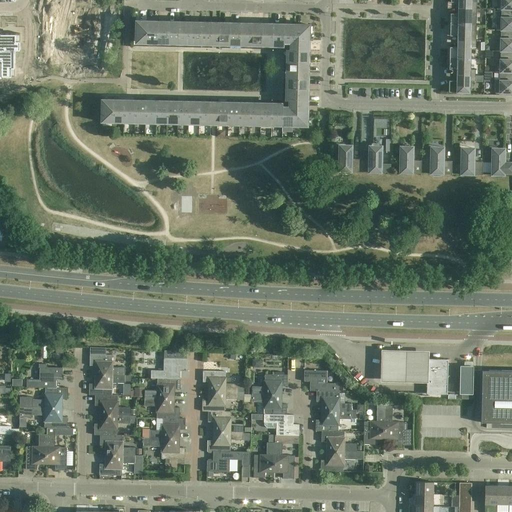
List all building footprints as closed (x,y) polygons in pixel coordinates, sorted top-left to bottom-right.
[(450,0),(450,2),(460,3),(460,8),(477,9),(476,0),(450,0)] [(511,0),(496,0),(496,9),(501,10),(501,9),(511,9),(511,0)] [(477,9),(460,8),(460,14),(450,14),(450,25),(471,25),(476,25),(477,9)] [(511,9),(501,9),(501,10),(501,18),(496,18),(496,30),(501,31),(501,30),(511,30),(511,9)] [(136,21),(136,40),(147,40),(147,22),(136,21)] [(158,22),(147,22),(147,40),(158,40),(158,22)] [(169,22),(158,22),(158,40),(169,40),(169,22)] [(180,22),(169,22),(169,40),(179,41),(180,22)] [(191,22),(180,22),(179,41),(190,41),(191,22)] [(201,23),(191,22),(190,41),(201,41),(201,23)] [(213,23),(201,23),(201,41),(212,41),(213,23)] [(230,23),(219,23),(219,41),(230,42),(230,23)] [(241,24),(230,23),(230,42),(241,42),(241,24)] [(252,24),(241,24),(241,42),(251,42),(252,24)] [(263,24),(252,24),(251,42),(262,42),(263,24)] [(273,24),(263,24),(262,42),(273,43),(273,24)] [(284,24),(273,24),(273,43),(284,43),(284,24)] [(295,25),(284,24),(284,43),(291,43),(295,40),(295,25)] [(310,25),(295,25),(295,40),(309,40),(310,25)] [(471,25),(450,25),(450,36),(459,36),(459,42),(476,42),(476,25),(471,25)] [(511,30),(501,30),(501,31),(501,39),(496,39),(496,51),(500,51),(511,51),(511,30)] [(1,33),(0,32),(0,75),(12,76),(12,67),(15,67),(15,50),(20,50),(20,33),(1,33)] [(309,40),(295,40),(291,43),(291,50),(309,51),(309,40)] [(476,42),(459,42),(459,47),(450,47),(449,58),(470,58),(470,48),(476,48),(476,42)] [(309,51),(291,50),(291,61),(309,61),(309,51)] [(511,51),(500,51),(500,60),(495,60),(495,72),(500,72),(511,72),(511,51)] [(470,58),(449,58),(449,70),(459,70),(459,75),(475,76),(475,70),(470,70),(470,58)] [(309,61),(291,61),(290,72),(309,73),(309,61)] [(511,72),(500,72),(500,81),(495,81),(495,93),(511,93),(511,72)] [(475,76),(459,75),(458,81),(449,81),(449,92),(469,93),(469,81),(475,81),(475,76)] [(309,79),(290,79),(290,90),(308,90),(309,79)] [(308,90),(290,90),(290,101),(308,101),(308,90)] [(308,101),(290,101),(290,108),(293,112),(308,112),(308,101)] [(113,104),(102,104),(102,122),(113,122),(113,104)] [(124,104),(113,104),(113,122),(124,123),(124,104)] [(135,105),(124,104),(124,123),(134,123),(135,105)] [(146,105),(135,105),(134,123),(145,123),(146,105)] [(156,105),(146,105),(145,123),(156,123),(156,105)] [(167,105),(156,105),(156,123),(167,124),(167,105)] [(178,105),(167,105),(167,124),(178,124),(178,105)] [(189,106),(178,105),(178,124),(188,124),(189,106)] [(200,106),(189,106),(188,124),(199,124),(200,106)] [(211,106),(200,106),(199,124),(210,124),(211,106)] [(228,107),(217,106),(217,125),(228,125),(228,107)] [(239,107),(228,107),(228,125),(239,125),(239,107)] [(250,107),(239,107),(239,125),(250,125),(250,107)] [(261,107),(250,107),(250,125),(260,126),(261,107)] [(272,108),(261,107),(260,126),(271,126),(272,108)] [(282,108),(272,108),(271,126),(282,126),(282,108)] [(290,108),(282,108),(282,126),(293,126),(293,112),(290,108)] [(308,112),(293,112),(293,126),(308,127),(308,112)] [(338,170),(338,141),(322,141),(323,170),(338,170)] [(352,148),(339,147),(339,172),(342,172),(341,174),(349,174),(349,172),(360,173),(360,160),(352,159),(352,148)] [(369,160),(360,160),(360,173),(371,173),(371,175),(379,175),(379,173),(381,173),(382,148),(369,148),(369,160)] [(400,149),(400,173),(403,174),(403,176),(410,176),(410,174),(421,174),(422,161),(413,161),(413,149),(400,149)] [(444,150),(431,149),(430,174),(433,174),(433,176),(440,176),(440,174),(452,175),(452,161),(443,161),(444,150)] [(462,150),(461,174),(461,175),(464,175),(464,177),(471,177),(471,175),(482,175),(483,162),(474,162),(474,150),(462,150)] [(505,151),(492,151),(492,175),(494,175),(494,177),(502,178),(502,176),(511,175),(511,162),(505,163),(505,151)] [(96,366),(95,375),(125,375),(125,368),(112,367),(113,355),(101,355),(101,348),(90,347),(90,366),(96,366)] [(151,378),(158,378),(180,379),(181,370),(187,370),(187,359),(179,358),(179,351),(164,350),(164,371),(151,370),(151,378)] [(427,353),(380,352),(379,383),(427,384),(427,359),(427,353)] [(426,394),(447,395),(447,390),(448,359),(427,359),(427,384),(427,389),(426,394)] [(27,387),(46,388),(46,387),(56,388),(56,379),(62,379),(63,368),(62,368),(46,367),(46,364),(39,364),(39,368),(40,368),(40,380),(27,379),(27,387)] [(473,366),(460,366),(460,394),(462,394),(472,395),(473,395),(473,366)] [(310,391),(316,391),(339,392),(339,383),(327,383),(327,371),(304,370),(304,381),(310,382),(310,391)] [(482,370),(481,423),(494,423),(500,424),(500,423),(511,423),(511,371),(501,371),(501,370),(489,370),(489,371),(482,370)] [(209,382),(208,392),(238,392),(244,392),(244,384),(238,384),(226,384),(226,371),(203,371),(203,382),(209,382)] [(252,387),(252,395),(281,395),(281,386),(287,386),(288,375),(266,374),(265,387),(252,387)] [(89,395),(95,395),(112,395),(112,383),(125,383),(125,375),(95,375),(95,384),(89,384),(89,395)] [(144,390),(144,398),(174,399),(174,389),(180,390),(180,379),(158,378),(157,390),(144,390)] [(20,397),(20,407),(62,408),(62,399),(68,399),(68,388),(56,388),(46,387),(46,388),(46,400),(33,399),(33,397),(20,397)] [(322,402),(322,411),(352,412),(352,404),(339,403),(339,392),(316,391),(316,402),(322,402)] [(202,411),(208,412),(225,412),(225,411),(225,400),(238,400),(238,392),(208,392),(208,400),(202,400),(202,411)] [(101,406),(101,415),(130,416),(130,408),(117,408),(118,395),(112,395),(95,395),(95,406),(101,406)] [(265,402),(264,415),(287,416),(287,415),(287,404),(281,404),(281,395),(252,395),(252,402),(265,402)] [(156,419),(162,419),(162,418),(179,419),(179,418),(180,408),(174,408),(174,399),(144,398),(144,406),(157,406),(156,419)] [(375,439),(384,439),(385,401),(377,401),(377,422),(364,422),(364,444),(375,445),(375,439)] [(385,401),(384,439),(393,439),(393,445),(405,445),(411,445),(411,430),(405,429),(405,422),(393,422),(393,402),(385,401)] [(62,408),(20,407),(21,418),(33,418),(33,415),(45,416),(45,428),(47,428),(67,428),(68,417),(61,417),(62,408)] [(214,422),(214,431),(243,432),(243,424),(231,424),(231,412),(225,411),(225,412),(208,412),(208,422),(214,422)] [(316,431),(322,431),(336,431),(337,419),(351,420),(351,419),(356,419),(356,412),(352,412),(322,411),(322,420),(316,420),(316,431)] [(94,435),(100,435),(117,435),(117,423),(134,424),(134,422),(135,422),(135,416),(101,415),(100,424),(94,424),(94,435)] [(287,416),(264,415),(264,425),(267,428),(276,428),(276,435),(299,436),(299,424),(293,424),(293,415),(287,415),(287,416)] [(149,430),(149,438),(179,439),(179,430),(185,430),(185,419),(179,418),(179,419),(162,418),(162,419),(162,431),(149,430)] [(0,433),(20,434),(20,429),(12,429),(12,426),(0,425),(0,433)] [(207,452),(213,452),(213,451),(230,452),(230,440),(243,440),(243,432),(214,431),(213,440),(207,440),(207,452)] [(327,442),(327,451),(357,452),(357,444),(342,443),(342,431),(336,431),(322,431),(321,442),(327,442)] [(37,464),(47,464),(47,434),(39,434),(39,447),(26,447),(26,467),(26,469),(32,470),(37,470),(37,464)] [(47,434),(47,464),(55,464),(55,470),(66,470),(66,468),(67,448),(54,447),(55,435),(47,434)] [(106,446),(106,455),(135,456),(135,448),(123,448),(123,435),(117,435),(100,435),(100,446),(106,446)] [(179,439),(149,438),(149,446),(162,446),(161,459),(184,459),(185,448),(179,448),(179,439)] [(267,472),(274,472),(275,443),(267,442),(266,455),(254,455),(254,465),(254,478),(265,478),(265,472),(267,472)] [(275,443),(274,472),(280,472),(283,472),(283,478),(294,479),(295,456),(282,455),(283,443),(275,443)] [(0,453),(11,454),(11,446),(0,445),(0,453)] [(213,451),(213,452),(213,460),(207,460),(207,472),(229,472),(230,460),(242,460),(242,465),(243,465),(250,465),(250,452),(230,452),(213,451)] [(357,452),(327,451),(327,460),(321,460),(321,471),(343,472),(344,459),(357,460),(357,452)] [(11,454),(0,453),(0,461),(11,462),(11,454)] [(135,456),(106,455),(105,464),(99,464),(99,475),(100,475),(122,476),(122,463),(135,464),(135,456)] [(415,482),(415,494),(433,494),(434,482),(415,482)] [(484,504),(496,505),(497,486),(485,485),(484,504)] [(496,505),(508,505),(509,486),(497,486),(496,505)] [(415,494),(414,506),(433,506),(433,494),(415,494)]
